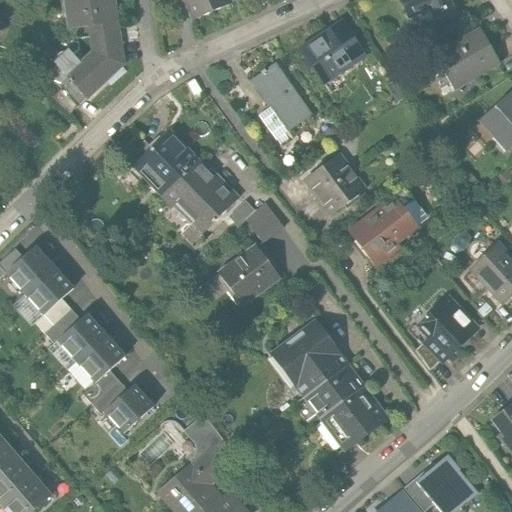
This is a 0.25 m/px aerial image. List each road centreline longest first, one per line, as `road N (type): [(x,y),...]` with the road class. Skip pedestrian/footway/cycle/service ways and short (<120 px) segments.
road 1 (residential): [(338,511),(511,357)]
road 2 (residential): [(0,231),(156,78)]
road 3 (residential): [(156,78),(325,0)]
